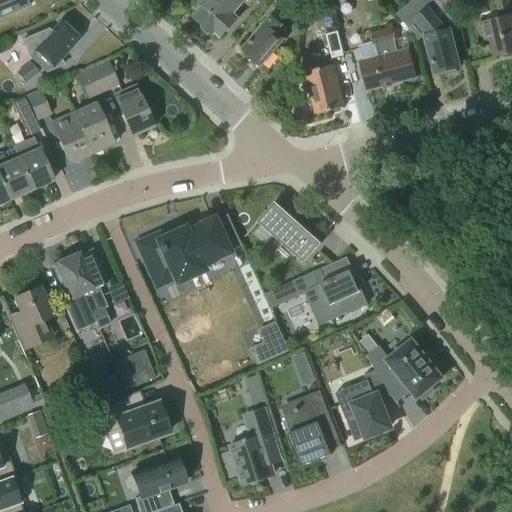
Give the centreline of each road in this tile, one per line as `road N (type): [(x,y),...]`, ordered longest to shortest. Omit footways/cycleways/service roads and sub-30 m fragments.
road 1 (residential): [(223,511),(96,203)]
road 2 (residential): [(491,375),(414,275),(281,159)]
road 3 (residential): [(491,375),(371,471),(252,511)]
road 4 (residential): [(281,159),(511,106)]
road 5 (residential): [(281,159),(115,0)]
road 6 (residential): [(96,203),(281,159)]
